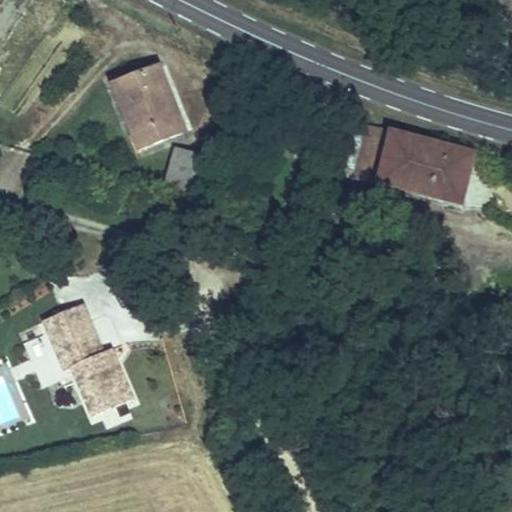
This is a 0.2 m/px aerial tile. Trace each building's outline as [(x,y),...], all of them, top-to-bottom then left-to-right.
[(145,72),(96,98),(129,161),(168,141),(143,94),(153,88),(145,72)] [(366,129),(347,124),(335,169),(353,174),(366,129)] [(367,125),(366,129),(353,174),(375,180),(390,132),(367,125)] [(430,139),(426,138),(424,141),(390,132),(375,180),(457,201),(472,153),(430,139)] [(201,201),(209,157),(172,151),(165,194),(201,201)] [(328,196),(321,219),(329,222),(335,198),(328,196)] [(67,305),(26,316),(44,367),(51,365),(68,415),(108,401),(91,351),(83,354),(67,305)]
